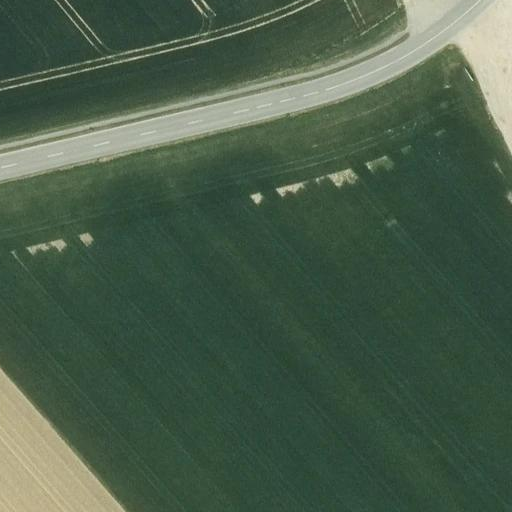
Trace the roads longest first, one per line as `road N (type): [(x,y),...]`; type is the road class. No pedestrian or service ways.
road 1 (unclassified): [(478,0),(408,54),(341,85),(0,169)]
road 2 (track): [(511,141),(477,61),(447,26)]
